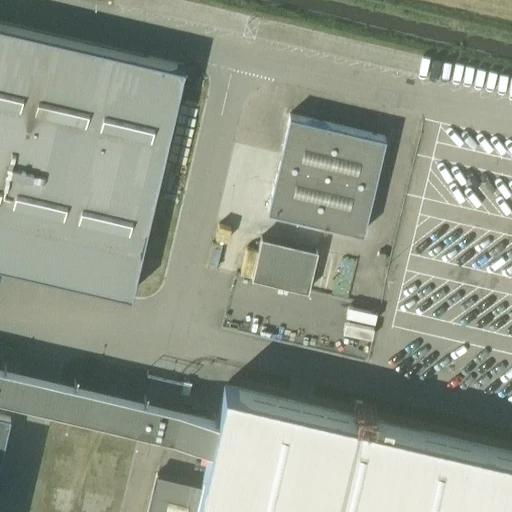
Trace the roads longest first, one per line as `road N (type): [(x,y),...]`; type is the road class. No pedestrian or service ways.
road 1 (unknown): [(411,239),(374,386),(173,339)]
road 2 (unknown): [(248,54),(173,339)]
road 3 (unknown): [(17,511),(62,367),(110,340),(173,339)]
road 4 (unknown): [(173,339),(132,511)]
road 5 (unknown): [(445,101),(411,239)]
